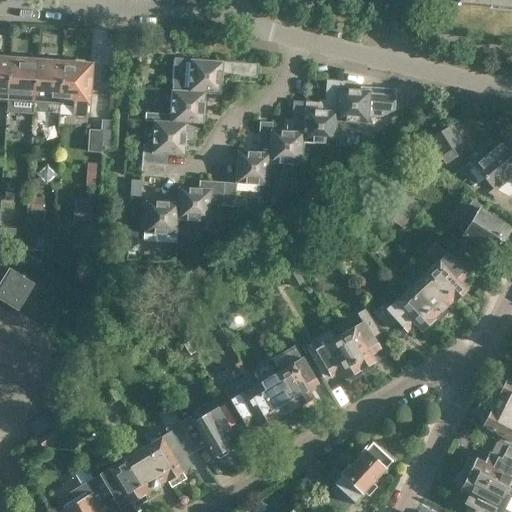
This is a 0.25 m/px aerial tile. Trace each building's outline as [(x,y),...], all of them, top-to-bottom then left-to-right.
[(258,63),(191,58),(174,57),(172,90),(172,91),(205,93),(222,94),(223,74),(257,77),(258,63)] [(8,97),(10,59),(0,58),(0,96),(7,97),(8,97)] [(37,61),(10,59),(8,97),(7,97),(6,104),(18,105),(19,98),(34,99),(37,61)] [(61,100),(63,63),(37,61),(34,99),(33,109),(59,111),(60,100),(61,100)] [(63,63),(61,100),(72,101),(72,112),(87,113),(91,65),(63,63)] [(338,88),(340,88),(340,80),(327,79),(325,110),(306,109),(303,141),(334,144),(336,120),(335,120),(338,88)] [(335,120),(336,120),(369,123),(370,116),(381,117),(395,110),(397,92),(340,88),(338,88),(335,120)] [(205,93),(172,91),(170,114),(146,112),(145,121),(154,122),(196,125),(203,125),(205,93)] [(303,141),(306,109),(307,101),(294,100),(292,132),(273,130),(272,130),(269,163),(270,163),(302,165),(303,147),(303,141)] [(17,119),(6,118),(5,132),(16,132),(17,119)] [(195,140),(196,125),(154,122),(152,145),(143,144),(142,165),(167,166),(168,154),(185,155),(186,140),(195,140)] [(272,130),(273,130),(274,123),(261,122),(259,145),(258,153),(237,151),(235,183),(223,182),(222,205),(234,206),(236,183),(268,186),(270,163),(269,163),(272,130)] [(428,139),(439,156),(462,143),(451,125),(428,139)] [(511,173),(511,135),(507,129),(502,128),(499,131),(500,136),(503,140),(484,157),(477,149),(466,158),(468,160),(459,168),(474,185),(483,177),(494,190),(511,173)] [(90,129),(89,145),(89,151),(101,151),(102,145),(103,130),(90,129)] [(98,162),(88,162),(88,175),(98,175),(98,162)] [(166,177),(167,166),(142,165),(141,175),(166,177)] [(35,180),(26,180),(26,192),(35,192),(35,180)] [(222,205),(223,182),(199,181),(198,189),(179,188),(178,203),(176,219),(178,219),(209,221),(210,204),(222,205)] [(398,203),(415,215),(422,206),(405,194),(398,203)] [(31,199),(31,208),(43,209),(44,195),(37,195),(31,199)] [(460,218),(463,219),(458,229),(465,233),(463,236),(492,254),(509,228),(480,209),(481,206),(472,200),(460,218)] [(176,219),(178,203),(146,201),(143,241),(176,243),(178,219),(176,219)] [(394,209),(410,222),(415,215),(398,203),(394,209)] [(404,230),(410,222),(394,209),(388,218),(404,230)] [(373,231),(362,240),(375,253),(385,244),(373,231)] [(343,245),(334,250),(340,261),(349,256),(343,245)] [(417,280),(404,292),(388,307),(385,303),(374,314),(387,328),(396,320),(406,331),(414,324),(420,331),(464,290),(458,283),(466,276),(445,254),(436,246),(427,254),(435,263),(417,280)] [(325,256),(315,262),(321,271),(331,266),(325,256)] [(294,289),(307,282),(293,259),(272,272),(284,292),(292,286),(294,289)] [(0,298),(17,309),(34,281),(9,266),(0,280),(0,298)] [(270,292),(258,273),(257,272),(245,280),(257,300),(270,292)] [(227,313),(225,321),(230,328),(238,330),(242,327),(244,330),(250,327),(236,302),(227,308),(229,312),(227,313)] [(362,373),(376,365),(369,354),(379,348),(371,336),(378,332),(364,308),(357,312),(363,322),(339,336),(362,373)] [(314,348),(307,352),(321,376),(328,372),(331,376),(341,370),(347,382),(362,373),(339,336),(316,350),(314,348)] [(190,343),(181,348),(191,366),(201,360),(190,343)] [(271,361),(277,372),(297,406),(312,397),(307,389),(316,384),(295,347),(271,361)] [(288,417),(287,416),(288,411),(297,406),(277,372),(254,386),(274,420),(274,419),(279,421),(279,422),(288,417)] [(274,420),(254,386),(248,376),(224,390),(245,426),(255,420),(259,428),(274,420)] [(511,381),(507,379),(495,402),(511,411),(511,381)] [(113,389),(105,394),(111,404),(120,399),(113,389)] [(169,408),(196,452),(205,446),(213,458),(219,459),(227,454),(227,447),(222,440),(232,434),(216,408),(192,423),(189,418),(181,423),(174,413),(180,409),(174,399),(168,402),(171,407),(169,408)] [(511,411),(495,402),(483,426),(511,440),(511,411)] [(171,486),(181,480),(184,479),(180,472),(190,466),(185,458),(196,452),(169,408),(159,414),(170,432),(146,446),(166,480),(167,480),(171,486)] [(35,435),(53,424),(46,413),(29,424),(35,435)] [(37,437),(45,450),(67,437),(59,424),(37,437)] [(462,470),(504,492),(511,475),(511,448),(497,441),(486,463),(477,459),(476,461),(469,457),(462,470)] [(372,500),(381,491),(372,483),(392,461),(372,443),(370,446),(368,444),(361,452),(363,454),(351,466),(349,465),(340,474),(342,476),(335,484),(337,485),(331,490),(346,510),(364,492),(372,500)] [(160,493),(156,487),(166,480),(146,446),(123,461),(147,501),(160,493)] [(123,461),(93,479),(104,498),(111,494),(120,508),(129,502),(133,509),(147,501),(123,461)] [(82,484),(92,478),(86,468),(76,474),(82,484)] [(493,511),(504,492),(462,470),(455,484),(462,488),(461,489),(470,494),(465,503),(468,505),(464,511),(493,511)] [(112,511),(92,479),(55,501),(60,511),(112,511)] [(329,488),(318,495),(329,511),(342,511),(345,510),(329,488)] [(311,508),(313,511),(326,511),(328,511),(320,501),(311,508)]
